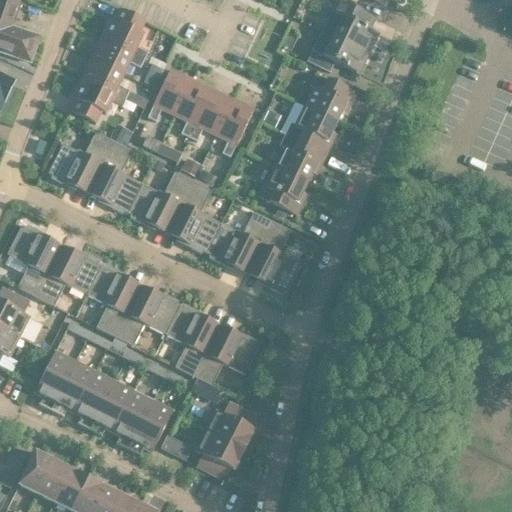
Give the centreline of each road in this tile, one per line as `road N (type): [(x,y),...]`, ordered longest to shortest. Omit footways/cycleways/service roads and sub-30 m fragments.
road 1 (residential): [(302,334),(429,0)]
road 2 (residential): [(302,334),(6,184)]
road 3 (residential): [(200,511),(0,409)]
road 4 (residential): [(6,184),(73,0)]
road 5 (residential): [(266,511),(302,334)]
